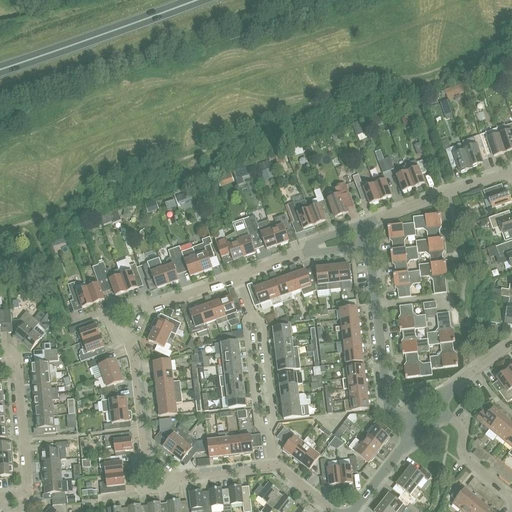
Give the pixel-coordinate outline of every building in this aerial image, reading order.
[(478,79),(470,82),(473,92),(481,89),(478,79)] [(452,89),(445,91),(448,100),(455,98),(454,96),(452,89)] [(447,101),(440,103),(444,114),(451,112),(447,101)] [(409,116),(401,119),(404,127),(412,124),(409,116)] [(379,118),(371,121),(374,128),(382,125),(379,118)] [(361,123),(360,121),(351,125),(352,127),(354,130),(362,127),(361,123)] [(511,124),(497,130),(499,136),(505,153),(511,150),(511,124)] [(340,132),(331,135),(334,142),(342,139),(340,132)] [(492,138),(490,132),(480,136),(484,148),(489,146),(492,154),(493,157),(505,153),(499,136),(492,138)] [(477,150),(484,148),(480,136),(469,139),(470,140),(462,143),(465,152),(471,167),(482,163),(482,161),(477,150)] [(420,144),(414,146),(418,155),(424,153),(420,144)] [(472,169),(471,167),(465,152),(458,154),(456,147),(445,150),(452,169),(458,167),(460,173),(472,169)] [(286,162),(283,153),(275,156),(278,165),(286,162)] [(383,174),(388,172),(384,160),(382,157),(377,159),(383,174)] [(389,158),(384,160),(388,172),(394,170),(389,158)] [(258,165),(261,174),(272,170),(268,161),(258,165)] [(413,170),(407,172),(413,189),(424,184),(421,175),(426,173),(422,161),(416,163),(416,162),(413,163),(412,166),(413,170)] [(249,166),(233,172),(236,180),(238,186),(244,184),(242,178),(252,175),(249,166)] [(402,193),(413,189),(407,172),(401,174),(399,170),(394,172),(402,193)] [(366,182),(362,184),(358,175),(353,177),(357,189),(362,187),(369,205),(380,201),(374,185),(368,187),(366,182)] [(383,176),(378,178),(372,180),(374,185),(380,201),(391,197),(383,176)] [(352,203),(345,184),(334,188),(337,196),(328,200),(335,218),(336,218),(338,219),(342,218),(343,215),(348,213),(345,205),(352,203)] [(510,191),(507,192),(507,190),(501,192),(499,186),(483,192),(486,199),(488,198),(492,209),(511,203),(509,196),(511,195),(510,191)] [(314,207),(308,210),(314,226),(325,222),(318,204),(324,202),(320,190),(314,192),(316,199),(312,201),(314,207)] [(191,191),(177,197),(180,205),(194,199),(191,191)] [(174,200),(165,203),(167,210),(177,207),(174,200)] [(156,202),(150,205),(153,212),(159,210),(156,202)] [(303,230),(314,226),(308,210),(305,202),(294,206),(294,205),(288,208),(294,223),(300,221),(303,230)] [(122,222),(118,212),(110,215),(114,225),(122,222)] [(125,214),(124,218),(127,221),(132,220),(133,215),(129,212),(125,214)] [(277,228),(272,229),(278,246),(289,242),(285,233),(291,231),(285,215),(274,219),(277,228)] [(427,231),(428,241),(440,239),(439,228),(441,228),(440,215),(413,218),(414,224),(415,231),(425,229),(427,231)] [(511,217),(511,218),(503,221),(501,215),(489,219),(493,230),(500,228),(502,234),(503,234),(505,242),(508,241),(511,239),(511,217)] [(249,218),(250,222),(254,234),(260,232),(255,216),(249,218)] [(254,234),(250,222),(249,218),(243,220),(247,231),(236,235),(244,258),(256,254),(250,235),(254,234)] [(416,237),(415,231),(414,224),(387,227),(389,240),(391,239),(393,251),(405,250),(405,249),(404,239),(405,238),(416,237)] [(261,233),(264,244),(266,250),(278,246),(272,229),(261,233)] [(244,258),(236,235),(235,233),(225,238),(216,242),(221,256),(231,252),(234,262),(244,258)] [(56,238),(59,245),(66,242),(63,235),(56,238)] [(193,249),(195,257),(201,273),(212,269),(209,260),(215,258),(210,245),(212,244),(210,238),(202,241),(203,245),(193,249)] [(443,239),(440,239),(428,241),(416,242),(416,248),(417,248),(418,254),(428,253),(429,255),(431,264),(431,265),(443,263),(442,252),(444,251),(443,239)] [(511,241),(496,248),(500,259),(507,257),(511,269),(511,268),(511,241)] [(18,247),(6,250),(8,260),(21,257),(18,247)] [(201,273),(195,257),(193,249),(182,253),(180,247),(174,249),(178,261),(184,259),(190,277),(201,273)] [(393,251),(390,251),(392,263),(394,263),(395,275),(396,275),(408,273),(407,263),(408,262),(419,260),(418,254),(417,248),(416,248),(405,249),(405,250),(393,251)] [(167,267),(162,269),(168,285),(179,281),(173,265),(172,263),(178,261),(174,249),(168,251),(171,259),(168,260),(167,261),(167,262),(166,263),(166,265),(167,267)] [(142,266),(148,282),(154,280),(157,289),(168,285),(162,269),(159,260),(147,264),(148,265),(142,266)] [(121,276),(126,293),(138,289),(134,279),(140,277),(135,265),(130,267),(128,261),(117,265),(119,270),(121,276)] [(121,276),(119,270),(111,273),(110,269),(106,270),(103,263),(99,264),(98,265),(98,266),(103,280),(109,278),(115,297),(126,293),(121,276)] [(447,293),(445,281),(444,275),(447,275),(445,263),(443,263),(431,265),(431,264),(419,266),(419,272),(420,272),(420,278),(421,278),(431,277),(432,278),(434,295),(447,293)] [(349,265),(338,266),(340,283),(351,282),(349,265)] [(98,282),(103,280),(98,266),(92,268),(98,282)] [(327,267),(329,285),(340,283),(338,266),(327,267)] [(312,269),(315,286),(317,291),(330,290),(329,285),(327,267),(312,269)] [(27,280),(34,278),(31,268),(24,271),(27,280)] [(306,271),(305,270),(298,273),(296,269),(291,271),(292,275),(295,274),(301,291),(303,296),(317,291),(315,286),(312,269),(306,271)] [(421,284),(421,278),(420,278),(420,272),(419,272),(408,273),(396,275),(395,275),(393,275),(395,287),(397,287),(398,299),(411,297),(410,287),(411,285),(421,284)] [(292,275),(285,278),(291,294),(301,291),(295,274),(292,275)] [(293,300),(291,294),(285,278),(278,280),(276,277),(270,279),(272,283),(275,282),(281,298),(283,304),(293,300)] [(272,283),(264,285),(271,302),(281,298),(275,282),(272,283)] [(68,286),(73,301),(74,302),(75,303),(80,302),(82,309),(93,305),(87,288),(86,283),(75,287),(74,284),(68,286)] [(98,284),(87,288),(93,305),(104,301),(98,284)] [(264,285),(254,289),(256,294),(250,296),(254,307),(271,302),(264,285)] [(492,296),(509,298),(511,298),(511,285),(510,285),(509,291),(501,289),(501,291),(493,290),(492,296)] [(226,317),(242,312),(238,300),(232,302),(231,297),(220,301),(226,317)] [(206,302),(207,306),(210,305),(216,321),(218,326),(228,322),(226,317),(220,301),(213,304),(211,300),(206,302)] [(436,303),(423,304),(424,311),(436,309),(436,303)] [(210,305),(207,306),(200,308),(206,325),(216,321),(210,305)] [(402,331),(415,330),(427,328),(425,316),(415,317),(413,316),(412,305),(399,307),(401,319),(398,319),(400,332),(402,331)] [(200,308),(195,310),(189,312),(191,317),(185,319),(191,335),(207,329),(206,325),(200,308)] [(357,308),(340,310),(341,321),(358,319),(357,308)] [(428,340),(428,346),(429,346),(440,345),(452,343),(452,344),(455,343),(453,331),(451,331),(449,313),(436,315),(438,331),(437,333),(427,334),(427,340),(428,340)] [(274,315),(266,318),(269,325),(277,322),(274,315)] [(43,319),(39,324),(44,328),(50,322),(50,321),(49,320),(45,317),(43,319)] [(154,329),(153,331),(169,338),(172,333),(176,335),(181,324),(170,319),(167,324),(158,320),(158,321),(155,320),(151,328),(154,329)] [(360,330),(358,319),(341,321),(342,327),(336,328),(336,332),(342,332),(360,330)] [(38,325),(39,324),(36,321),(34,321),(32,322),(28,327),(25,324),(14,337),(22,344),(38,325)] [(88,322),(71,329),(69,329),(71,335),(77,333),(81,344),(100,337),(96,326),(90,328),(88,322)] [(44,331),(38,325),(22,344),(31,351),(44,335),(44,331)] [(274,340),(292,338),(290,327),(273,329),(274,340)] [(361,340),(360,330),(342,332),(343,342),(361,340)] [(416,340),(415,330),(402,331),(404,343),(401,343),(403,355),(405,355),(417,353),(417,354),(429,352),(429,346),(428,346),(428,340),(427,340),(417,341),(416,340)] [(169,338),(153,331),(148,342),(157,346),(155,351),(169,358),(172,352),(169,351),(171,346),(166,344),(169,338)] [(100,337),(81,344),(83,350),(81,351),(79,354),(80,356),(79,357),(81,363),(96,357),(94,351),(104,348),(100,337)] [(274,340),(276,351),(293,348),(292,338),(274,340)] [(343,342),(345,353),(362,351),(361,340),(343,342)] [(215,356),(222,355),(240,353),(238,342),(221,344),(222,351),(215,352),(215,356)] [(429,358),(430,364),(431,370),(458,367),(456,355),(454,355),(452,344),(452,343),(440,345),(441,355),(440,357),(429,358)] [(276,351),(277,362),(294,359),(299,359),(298,348),(293,348),(276,351)] [(202,352),(197,352),(197,349),(194,350),(195,355),(198,355),(198,358),(202,358),(202,352)] [(363,362),(362,351),(345,353),(346,364),(363,362)] [(241,364),(240,353),(222,355),(215,356),(215,360),(223,360),(224,366),(241,364)] [(432,376),(431,370),(430,364),(420,365),(419,364),(417,354),(417,353),(405,355),(406,366),(404,367),(405,379),(432,376)] [(59,362),(58,356),(45,357),(46,363),(32,364),(32,375),(50,374),(56,373),(55,369),(54,369),(51,368),(49,368),(49,363),(59,362)] [(99,366),(103,377),(120,371),(116,360),(106,363),(104,358),(89,363),(91,369),(99,366)] [(294,359),(277,362),(278,372),(295,370),(294,359)] [(155,374),(172,372),(171,361),(153,363),(155,374)] [(242,375),(241,364),(224,366),(225,377),(242,375)] [(348,379),(365,377),(364,366),(346,368),(348,379)] [(120,371),(103,377),(107,388),(99,391),(101,396),(115,393),(114,386),(124,382),(120,371)] [(498,378),(497,379),(498,381),(504,389),(499,392),(507,404),(511,400),(511,390),(511,389),(511,380),(506,372),(505,372),(504,371),(503,371),(497,375),(497,377),(498,378)] [(155,374),(156,385),(173,383),(172,372),(155,374)] [(56,373),(50,374),(32,375),(33,386),(51,385),(57,384),(56,373)] [(280,387),(297,385),(296,374),(279,376),(280,387)] [(226,387),(244,385),(242,375),(225,377),(226,387)] [(365,377),(348,379),(343,380),(344,391),(349,390),(366,388),(365,377)] [(157,392),(157,395),(175,393),(181,393),(180,382),(173,383),(156,385),(156,388),(155,388),(156,393),(157,392)] [(33,386),(34,397),(51,395),(59,395),(58,389),(51,390),(51,385),(33,386)] [(245,396),(244,385),(226,387),(221,388),(223,399),(227,398),(245,396)] [(280,387),(281,398),(299,396),(297,385),(280,387)] [(368,399),(366,388),(349,390),(350,401),(368,399)] [(104,413),(110,413),(128,411),(126,399),(116,400),(115,393),(101,396),(104,413)] [(181,393),(175,393),(157,395),(158,399),(156,399),(157,404),(158,404),(159,406),(176,405),(182,404),(181,393)] [(59,395),(51,395),(34,397),(35,407),(52,406),(52,401),(59,400),(59,395)] [(282,409),(300,407),(310,406),(309,402),(305,402),(305,395),(299,396),(281,398),(282,409)] [(246,407),(245,396),(227,398),(229,409),(246,407)] [(368,399),(350,401),(352,412),(369,410),(368,399)] [(160,417),(177,415),(176,405),(159,406),(160,417)] [(35,407),(36,418),(53,417),(52,406),(35,407)] [(282,409),(284,420),(301,418),(300,407),(282,409)] [(476,419),(489,430),(501,415),(493,408),(489,413),(484,410),(476,419)] [(105,431),(120,429),(119,423),(129,422),(129,421),(130,421),(132,420),(131,415),(130,414),(128,414),(128,411),(110,413),(112,424),(104,425),(105,431)] [(247,419),(246,411),(237,412),(238,420),(247,419)] [(497,436),(509,421),(501,415),(489,430),(487,433),(490,435),(492,432),(497,436)] [(54,428),(53,417),(36,418),(37,429),(43,429),(44,435),(57,434),(56,428),(54,428)] [(172,455),(183,441),(186,437),(177,430),(165,420),(160,421),(162,434),(165,436),(169,440),(163,448),(172,455)] [(368,436),(382,447),(384,444),(385,445),(388,441),(387,441),(389,438),(385,435),(389,430),(382,425),(379,422),(376,420),(372,426),(374,428),(368,436)] [(505,443),(511,434),(511,423),(509,421),(497,436),(505,443)] [(231,456),(229,439),(229,433),(218,435),(219,440),(221,457),(231,456)] [(292,457),(303,443),(289,433),(282,443),(286,446),(283,450),(292,457)] [(121,440),(121,434),(104,436),(106,448),(115,447),(115,453),(133,451),(131,439),(121,440)] [(257,435),(240,437),(242,455),(245,455),(245,456),(250,455),(250,454),(253,454),(252,449),(258,448),(262,447),(261,435),(257,435)] [(380,449),(382,447),(368,436),(362,444),(375,455),(377,453),(378,453),(381,450),(380,449)] [(231,456),(242,455),(240,437),(229,439),(231,456)] [(221,457),(219,440),(208,441),(210,459),(221,457)] [(193,458),(195,455),(206,453),(205,442),(197,443),(196,444),(191,441),(188,445),(183,441),(172,455),(182,462),(188,454),(193,458)] [(0,444),(0,455),(12,454),(11,443),(0,444)] [(43,462),(60,461),(59,450),(69,449),(69,443),(56,444),(56,450),(42,451),(43,462)] [(292,457),(301,464),(311,450),(303,443),(292,457)] [(373,458),(375,455),(362,444),(355,453),(368,464),(370,461),(371,462),(374,458),(373,458)] [(311,450),(301,464),(309,471),(320,457),(311,450)] [(0,455),(0,466),(13,465),(12,454),(0,455)] [(350,467),(339,468),(341,485),(353,484),(352,474),(357,473),(356,457),(349,458),(350,467)] [(105,469),(106,476),(123,474),(122,463),(112,464),(111,458),(99,459),(100,465),(100,468),(105,469)] [(329,487),(341,485),(339,468),(327,469),(326,460),(320,461),(322,477),(328,477),(329,487)] [(61,471),(60,461),(43,462),(44,473),(61,471)] [(0,477),(14,476),(13,465),(0,466),(0,477)] [(411,467),(403,476),(417,487),(424,478),(428,481),(432,476),(422,468),(419,473),(411,467)] [(503,472),(500,476),(506,482),(510,485),(511,483),(511,470),(507,467),(503,472)] [(62,482),(61,471),(44,473),(44,484),(62,482)] [(101,495),(115,493),(115,487),(125,486),(123,474),(106,476),(107,483),(102,483),(102,488),(100,489),(101,495)] [(403,476),(396,485),(404,492),(400,496),(410,504),(412,505),(415,500),(410,496),(417,487),(403,476)] [(44,484),(45,495),(52,494),(52,500),(65,499),(65,493),(63,493),(62,482),(44,484)] [(272,511),(274,510),(274,509),(278,504),(272,499),(279,491),(268,483),(258,497),(267,505),(261,511),(272,511)] [(461,484),(453,494),(458,498),(464,489),(465,488),(461,484)] [(228,488),(230,498),(231,505),(243,504),(243,511),(251,511),(250,495),(242,496),(241,486),(228,488)] [(231,511),(231,505),(230,498),(223,499),(221,488),(209,490),(210,500),(211,507),(223,506),(223,511),(231,511)] [(452,504),(460,511),(473,496),(464,489),(458,498),(452,504)] [(211,511),(211,507),(210,500),(203,501),(202,491),(189,492),(191,511),(198,511),(204,511),(203,511),(211,511)] [(389,495),(382,504),(391,511),(397,511),(398,511),(403,511),(406,509),(410,504),(400,496),(397,501),(389,495)] [(288,511),(294,504),(284,496),(278,504),(274,509),(274,510),(272,511),(288,511)] [(460,511),(461,511),(472,511),(480,503),(473,496),(460,511)] [(188,511),(189,510),(181,511),(180,500),(167,502),(168,511),(188,511)] [(494,508),(497,504),(492,500),(489,504),(491,506),(494,508)] [(161,511),(160,503),(148,504),(148,511),(161,511)] [(485,511),(488,509),(480,503),(472,511),(485,511)]
